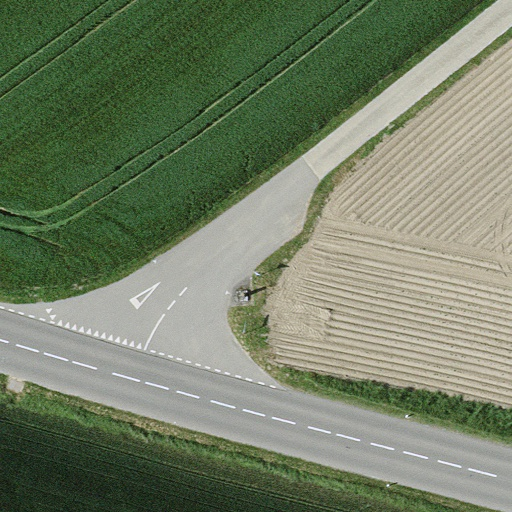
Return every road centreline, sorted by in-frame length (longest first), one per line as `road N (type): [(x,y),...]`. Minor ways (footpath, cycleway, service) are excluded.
road 1 (track): [(135,378),(167,311),(193,280),(306,171),(511,6)]
road 2 (tertiary): [(135,378),(511,477)]
road 3 (tertiary): [(135,378),(0,337)]
